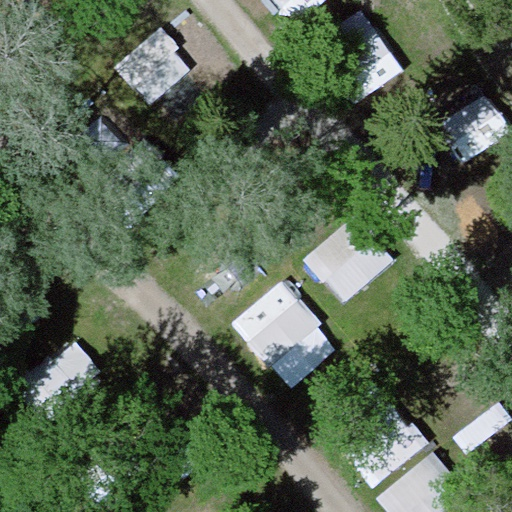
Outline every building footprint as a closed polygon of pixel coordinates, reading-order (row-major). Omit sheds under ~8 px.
[(290,0),(301,13),(319,0),(290,0)] [(355,292),(398,244),(372,220),(329,268),(355,292)] [(239,316),(278,361),(331,314),(292,269),(239,316)] [(382,373),(329,415),(381,480),(434,438),(382,373)] [(405,511),(437,511),(468,498),(446,451),(390,477),(405,511)]
